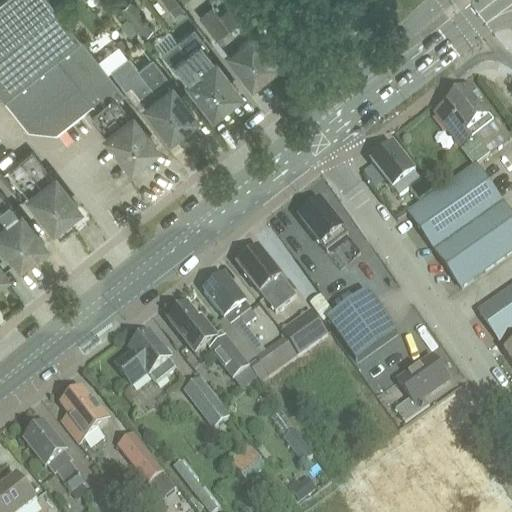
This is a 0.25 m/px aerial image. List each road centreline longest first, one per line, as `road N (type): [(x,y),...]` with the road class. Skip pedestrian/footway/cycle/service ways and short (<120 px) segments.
road 1 (secondary): [(0,382),(315,138)]
road 2 (residential): [(511,417),(315,138)]
road 3 (secondary): [(315,138),(365,114),(504,0)]
road 4 (secondary): [(439,0),(340,90),(315,138)]
